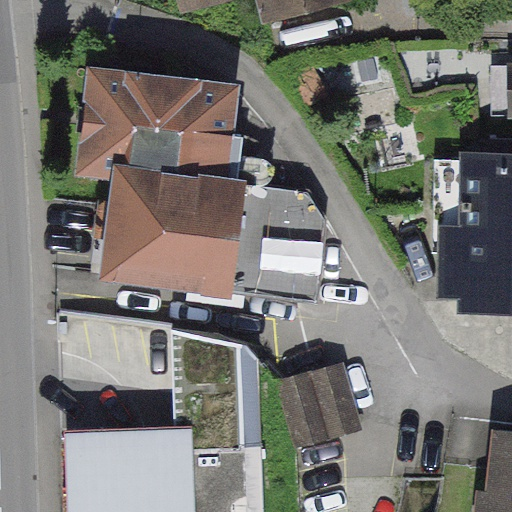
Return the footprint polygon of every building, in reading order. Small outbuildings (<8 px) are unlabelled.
[(262,0),(266,15),(332,0),(262,0)] [(241,74),(91,58),(79,165),(229,181),(241,74)] [(511,164),(439,164),(437,209),(449,211),(447,288),(471,287),(471,301),(511,301),(511,164)] [(307,194),(111,169),(99,269),(315,297),(325,220),(307,194)] [(232,322),(151,317),(145,402),(226,408),(232,322)] [(366,430),(344,359),(312,368),(334,439),(366,430)] [(192,511),(190,421),(65,425),(67,511),(192,511)] [(511,511),(511,429),(490,427),(482,511),(511,511)] [(255,511),(253,445),(191,446),(193,511),(255,511)]
